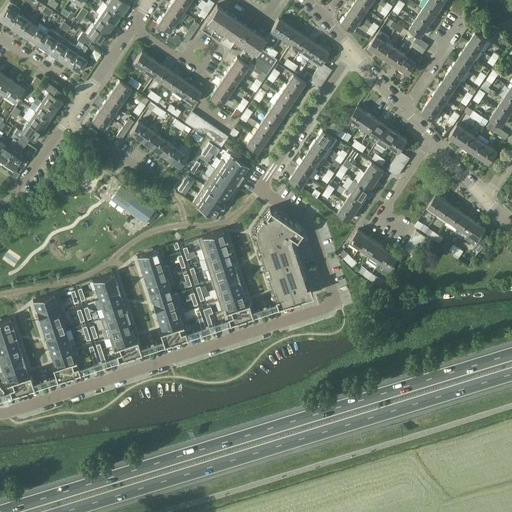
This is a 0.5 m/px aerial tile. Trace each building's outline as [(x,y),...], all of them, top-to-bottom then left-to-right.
[(108,0),(106,3),(121,12),(128,2),(127,1),(127,0),(108,0)] [(189,0),(173,0),(171,3),(183,11),(190,0),(189,0)] [(197,6),(202,9),(207,12),(214,2),(210,0),(208,0),(204,6),(199,2),(197,6)] [(355,0),(355,2),(366,10),(372,0),(355,0)] [(432,0),(427,0),(423,8),(434,16),(441,6),(432,0)] [(0,15),(0,18),(9,25),(18,12),(21,8),(10,1),(0,15)] [(387,1),(384,6),(389,10),(392,5),(387,1)] [(355,2),(348,12),(360,20),(366,10),(355,2)] [(106,3),(100,13),(114,22),(121,12),(106,3)] [(171,3),(164,13),(176,21),(183,11),(171,3)] [(200,28),(210,35),(226,11),(217,4),(200,28)] [(401,8),(396,4),(393,9),(398,13),(401,8)] [(389,10),(384,6),(380,12),(386,15),(389,10)] [(82,7),(78,13),(84,17),(88,10),(82,7)] [(423,8),(416,18),(428,26),(434,16),(423,8)] [(207,12),(202,9),(199,14),(204,17),(207,12)] [(70,11),(70,12),(67,11),(65,14),(67,16),(71,19),(74,14),(70,11)] [(210,35),(220,41),(236,17),(226,11),(210,35)] [(9,25),(19,31),(28,18),(18,12),(9,25)] [(360,20),(348,12),(341,22),(353,30),(360,20)] [(100,13),(93,23),(108,32),(114,22),(100,13)] [(176,21),(164,13),(158,23),(169,31),(173,26),(177,29),(180,24),(176,21)] [(229,48),(236,39),(246,24),(236,17),(220,41),(229,48)] [(270,29),(280,36),(288,24),(278,17),(270,29)] [(19,31),(29,38),(38,25),(37,25),(28,18),(19,31)] [(428,26),(416,18),(409,28),(421,36),(428,26)] [(194,20),(188,30),(193,33),(199,24),(194,20)] [(390,25),(395,28),(398,23),(393,20),(390,25)] [(29,38),(39,45),(50,28),(49,28),(39,22),(37,25),(38,25),(29,38)] [(374,22),(371,27),(376,30),(379,25),(374,22)] [(81,34),(87,38),(91,41),(94,38),(101,43),(108,32),(93,23),(86,33),(83,30),(81,34)] [(398,23),(395,28),(400,32),(403,27),(398,23)] [(245,45),(255,30),(246,24),(236,39),(229,48),(241,51),(245,45)] [(280,36),(290,43),(298,31),(288,24),(280,36)] [(376,30),(371,27),(367,32),(372,35),(376,30)] [(39,45),(49,51),(60,35),(50,28),(39,45)] [(379,53),(386,41),(390,36),(379,29),(368,46),(379,53)] [(193,33),(188,30),(182,39),(187,42),(193,33)] [(254,52),(253,53),(272,66),(277,59),(274,57),(269,53),(264,50),(259,46),(265,37),(255,30),(245,45),(254,52)] [(290,43),(300,50),(308,38),(298,31),(290,43)] [(476,31),(469,41),(481,49),(487,38),(476,31)] [(77,39),(83,43),(87,38),(81,34),(77,39)] [(49,51),(59,58),(70,42),(60,35),(49,51)] [(417,36),(414,40),(426,48),(429,44),(417,36)] [(80,48),(69,65),(79,72),(87,59),(82,55),(91,41),(87,38),(83,43),(80,48)] [(300,50),(310,56),(318,45),(308,38),(300,50)] [(426,48),(414,40),(411,45),(423,52),(426,48)] [(379,53),(389,59),(397,48),(386,41),(379,53)] [(469,41),(462,51),(474,59),(481,49),(469,41)] [(59,58),(69,65),(80,48),(70,42),(59,58)] [(269,53),(272,48),(267,44),(264,50),(269,53)] [(318,45),(310,56),(320,63),(328,51),(318,45)] [(274,57),(277,51),(272,48),(269,53),(274,57)] [(389,59),(399,66),(407,54),(397,48),(389,59)] [(133,62),(143,69),(151,57),(141,50),(133,62)] [(462,51),(455,61),(467,69),(474,59),(462,51)] [(494,51),(491,56),(496,60),(500,54),(494,51)] [(486,52),(482,57),(488,61),(493,65),(496,60),(491,56),(486,52)] [(272,66),(253,53),(248,61),(267,73),(272,66)] [(407,54),(399,66),(409,73),(418,60),(412,56),(411,58),(407,54)] [(237,56),(230,66),(242,74),(249,64),(237,56)] [(143,69),(153,75),(161,64),(151,57),(143,69)] [(284,63),(289,67),(292,62),(287,58),(284,63)] [(455,61),(449,71),(460,79),(467,69),(455,61)] [(292,62),(289,67),(294,70),(297,65),(292,62)] [(319,87),(332,69),(321,62),(312,75),(309,80),(319,87)] [(153,75),(163,82),(171,71),(161,64),(153,75)] [(230,66),(223,76),(235,84),(242,74),(230,66)] [(274,68),(271,73),(276,76),(280,71),(274,68)] [(493,68),(490,74),(495,77),(498,72),(493,68)] [(163,82),(173,89),(181,77),(171,71),(163,82)] [(449,71),(442,81),(454,89),(460,79),(449,71)] [(481,71),(477,76),(483,80),(486,74),(481,71)] [(309,80),(312,75),(307,72),(303,76),(309,80)] [(276,76),(271,73),(267,78),(273,82),(276,76)] [(293,73),(286,83),(298,91),(305,81),(293,73)] [(0,80),(0,91),(5,95),(15,80),(5,74),(0,80)] [(495,77),(490,74),(486,79),(491,82),(495,77)] [(41,80),(36,76),(29,86),(35,90),(41,80)] [(223,76),(216,86),(228,94),(235,84),(223,76)] [(483,80),(477,76),(474,81),(479,85),(483,80)] [(128,82),(133,85),(136,80),(131,77),(128,82)] [(173,89),(183,96),(191,84),(181,77),(173,89)] [(257,77),(253,82),(258,86),(262,81),(257,77)] [(120,79),(113,89),(124,97),(131,87),(120,79)] [(15,80),(5,95),(15,102),(25,87),(15,80)] [(141,83),(136,80),(133,85),(138,88),(141,83)] [(442,81),(435,91),(447,99),(454,89),(442,81)] [(48,90),(41,100),(56,110),(63,99),(56,95),(59,90),(48,82),(45,88),(48,90)] [(258,86),(253,82),(249,87),(255,91),(258,86)] [(286,83),(280,93),(291,101),(298,91),(286,83)] [(191,84),(183,96),(193,103),(201,91),(191,84)] [(228,94),(216,86),(209,96),(221,104),(228,94)] [(261,87),(257,93),(262,96),(266,91),(261,87)] [(511,88),(510,87),(503,97),(511,103),(511,88)] [(480,88),(476,94),(482,97),(485,92),(480,88)] [(113,89),(106,100),(118,107),(124,97),(113,89)] [(147,95),(152,99),(156,93),(151,90),(147,95)] [(435,91),(428,101),(440,109),(447,99),(435,91)] [(467,91),(464,96),(469,99),(473,94),(467,91)] [(156,93),(152,99),(158,102),(161,97),(156,93)] [(262,96),(257,93),(254,98),(259,101),(262,96)] [(280,93),(273,103),(285,111),(291,101),(280,93)] [(482,97),(476,94),(473,99),(478,102),(482,97)] [(469,99),(464,96),(461,101),(466,104),(469,99)] [(56,110),(41,100),(37,97),(35,98),(30,107),(34,110),(49,120),(56,110)] [(243,97),(239,102),(245,106),(248,101),(243,97)] [(511,103),(503,97),(496,107),(508,115),(511,109),(511,103)] [(29,106),(20,100),(17,103),(27,110),(29,106)] [(106,100),(99,110),(111,117),(118,107),(106,100)] [(140,101),(136,106),(142,109),(145,104),(140,101)] [(440,109),(428,101),(422,111),(433,119),(440,109)] [(245,106),(239,102),(236,108),(241,111),(245,106)] [(167,109),(172,112),(176,107),(171,103),(167,109)] [(273,103),(266,113),(278,121),(285,111),(273,103)] [(152,110),(157,113),(161,108),(156,104),(152,110)] [(349,117),(359,124),(367,112),(357,105),(349,117)] [(142,109),(136,106),(133,111),(138,115),(142,109)] [(49,120),(34,110),(30,107),(24,116),(23,116),(28,120),(42,129),(49,120)] [(176,107),(172,112),(177,116),(181,110),(176,107)] [(247,107),(244,112),(249,116),(252,111),(247,107)] [(508,115),(496,107),(490,117),(502,125),(508,115)] [(161,108),(157,113),(162,117),(166,111),(161,108)] [(99,110),(92,119),(104,127),(108,122),(111,124),(112,125),(115,120),(111,117),(99,110)] [(185,121),(194,127),(201,117),(192,110),(185,121)] [(474,110),(470,115),(472,116),(475,118),(478,113),(474,110)] [(454,111),(451,116),(456,119),(459,114),(454,111)] [(249,116),(244,112),(241,117),(246,121),(249,116)] [(359,124),(369,130),(377,119),(367,112),(359,124)] [(266,113),(259,123),(271,131),(278,121),(266,113)] [(484,117),(478,113),(475,118),(480,122),(484,117)] [(456,119),(451,116),(448,121),(453,124),(456,119)] [(128,130),(134,121),(129,117),(123,127),(128,130)] [(194,127),(203,133),(210,123),(201,117),(194,127)] [(172,123),(177,127),(181,121),(176,118),(172,123)] [(369,130),(379,137),(387,126),(377,119),(369,130)] [(14,132),(20,136),(25,140),(28,135),(36,140),(42,129),(28,120),(21,130),(18,128),(14,132)] [(130,132),(140,139),(148,127),(138,120),(130,132)] [(326,127),(335,132),(340,125),(331,120),(326,127)] [(181,121),(177,127),(182,130),(186,125),(181,121)] [(487,126),(496,132),(500,127),(490,121),(487,126)] [(203,133),(212,139),(219,129),(210,123),(203,133)] [(259,123),(253,133),(264,141),(271,131),(259,123)] [(449,135),(459,142),(467,130),(457,123),(449,135)] [(379,137),(389,144),(397,132),(387,126),(379,137)] [(123,127),(117,136),(122,139),(128,130),(123,127)] [(140,139),(150,146),(158,134),(148,127),(140,139)] [(230,132),(235,136),(239,131),(234,127),(230,132)] [(500,127),(496,132),(505,139),(509,134),(500,127)] [(323,128),(317,138),(328,146),(335,136),(323,128)] [(212,139),(216,142),(224,132),(219,129),(212,139)] [(338,134),(343,138),(347,133),(341,129),(338,134)] [(459,142),(469,149),(477,137),(467,130),(459,142)] [(192,137),(197,140),(201,135),(196,131),(192,137)] [(0,144),(0,159),(3,161),(13,147),(17,142),(16,142),(20,136),(14,132),(11,136),(13,138),(9,144),(3,140),(0,144)] [(224,132),(216,142),(221,146),(228,135),(224,132)] [(389,144),(399,151),(400,150),(407,139),(397,132),(389,144)] [(264,141),(253,133),(246,143),(257,151),(264,141)] [(150,146),(160,153),(168,141),(158,134),(150,146)] [(16,142),(17,142),(24,147),(28,141),(25,140),(20,136),(16,142)] [(469,149),(479,156),(487,144),(477,137),(469,149)] [(317,138),(310,148),(322,156),(328,146),(317,138)] [(352,144),(357,148),(361,143),(356,139),(352,144)] [(160,153),(170,159),(178,148),(168,141),(160,153)] [(361,143),(357,148),(363,151),(366,146),(361,143)] [(487,144),(479,156),(489,163),(497,151),(487,144)] [(13,147),(3,161),(13,168),(23,154),(13,147)] [(178,148),(170,159),(180,166),(188,155),(178,148)] [(310,148),(303,158),(315,166),(322,156),(310,148)] [(342,148),(339,154),(344,157),(347,152),(342,148)] [(349,154),(355,158),(358,152),(353,148),(349,154)] [(400,150),(399,151),(388,168),(398,175),(410,157),(400,150)] [(225,161),(221,158),(220,159),(242,173),(248,165),(248,164),(230,152),(230,153),(225,161)] [(373,158),(378,161),(381,156),(376,153),(373,158)] [(344,157),(339,154),(335,159),(341,162),(344,157)] [(381,156),(378,161),(383,165),(386,160),(381,156)] [(303,158),(296,168),(308,176),(315,166),(303,158)] [(220,159),(215,167),(237,182),(242,173),(220,159)] [(372,161),(365,171),(377,179),(384,169),(372,161)] [(343,164),(339,169),(345,172),(348,167),(343,164)] [(209,176),(231,190),(237,182),(215,167),(209,176)] [(308,176),(296,168),(290,178),(301,186),(308,176)] [(329,168),(325,173),(331,177),(334,171),(329,168)] [(345,172),(339,169),(336,174),(341,178),(345,172)] [(365,171),(358,181),(370,189),(377,179),(365,171)] [(331,177),(325,173),(322,179),(327,182),(331,177)] [(226,198),(231,190),(209,176),(203,184),(226,199),(226,198)] [(352,190),(357,178),(353,176),(348,188),(352,190)] [(358,181),(351,191),(363,199),(370,189),(358,181)] [(220,207),(226,199),(203,184),(198,193),(220,207)] [(331,192),(331,193),(339,198),(341,195),(333,190),(335,187),(329,184),(326,189),(331,192)] [(111,198),(145,223),(154,210),(121,185),(111,198)] [(312,194),(317,197),(320,192),(315,188),(312,194)] [(328,197),(331,193),(331,192),(326,189),(322,194),(328,197)] [(351,191),(344,201),(356,209),(363,199),(351,191)] [(220,208),(220,207),(198,193),(192,202),(200,207),(199,209),(205,213),(206,211),(214,216),(219,208),(220,208)] [(428,205),(438,212),(446,200),(436,193),(428,205)] [(438,212),(448,219),(456,207),(446,200),(438,212)] [(356,209),(344,201),(338,211),(349,219),(356,209)] [(277,296),(274,297),(277,305),(312,293),(309,283),(306,284),(290,237),(290,236),(292,234),(295,237),(296,238),(302,230),(270,207),(255,228),(257,229),(256,235),(254,235),(258,248),(261,247),(262,250),(259,251),(264,266),(267,265),(270,273),(267,274),(272,288),(274,288),(277,296)] [(455,230),(466,214),(456,207),(448,219),(458,226),(455,230)] [(463,229),(468,233),(476,221),(466,214),(455,230),(460,233),(463,229)] [(415,225),(420,228),(423,223),(418,220),(415,225)] [(476,221),(468,233),(478,239),(486,228),(476,221)] [(350,240),(360,247),(368,235),(358,228),(350,240)] [(201,248),(226,240),(223,229),(197,237),(201,248)] [(416,229),(413,234),(423,241),(426,236),(416,229)] [(429,235),(434,239),(438,233),(433,230),(429,235)] [(438,233),(434,239),(439,242),(443,237),(438,233)] [(413,234),(410,238),(420,245),(423,241),(413,234)] [(360,247),(370,254),(378,242),(368,235),(360,247)] [(410,238),(407,243),(417,250),(420,245),(410,238)] [(226,240),(201,248),(204,258),(230,250),(226,240)] [(370,254),(380,261),(388,249),(378,242),(370,254)] [(417,250),(407,243),(404,248),(414,255),(417,250)] [(449,249),(454,252),(458,247),(453,243),(449,249)] [(152,247),(145,250),(145,252),(137,254),(140,264),(165,256),(162,246),(153,249),(152,247)] [(458,247),(454,252),(460,256),(463,250),(458,247)] [(388,249),(380,261),(390,268),(398,256),(388,249)] [(233,260),(230,250),(204,258),(208,268),(233,260)] [(343,257),(348,262),(352,257),(348,253),(343,257)] [(140,264),(143,273),(168,265),(168,264),(165,266),(162,258),(166,257),(165,256),(140,264)] [(352,257),(348,262),(353,266),(357,261),(352,257)] [(208,268),(211,279),(236,270),(233,260),(208,268)] [(143,273),(146,283),(171,274),(168,265),(143,273)] [(363,274),(368,277),(372,272),(367,269),(363,274)] [(211,279),(214,289),(240,281),(236,270),(211,279)] [(117,282),(117,281),(116,282),(114,273),(114,272),(93,279),(93,280),(96,289),(117,282)] [(372,272),(368,277),(373,281),(377,276),(372,272)] [(146,283),(149,292),(174,284),(171,274),(146,283)] [(214,289),(218,299),(243,291),(240,281),(214,289)] [(99,299),(120,292),(117,282),(96,289),(99,299)] [(149,292),(152,301),(178,293),(177,292),(174,293),(171,286),(175,284),(174,284),(149,292)] [(33,299),(36,308),(36,309),(61,300),(58,291),(33,299)] [(221,309),(248,300),(247,300),(246,301),(243,291),(218,299),(221,309)] [(102,308),(123,301),(120,292),(99,299),(102,308)] [(156,311),(181,302),(178,293),(152,301),(156,311)] [(64,310),(61,300),(36,309),(39,318),(64,310)] [(221,310),(225,309),(229,321),(253,313),(252,312),(248,301),(249,301),(248,300),(221,309),(221,310)] [(100,318),(101,318),(126,310),(123,301),(102,308),(105,316),(100,318)] [(156,311),(159,320),(184,312),(181,302),(156,311)] [(42,327),(67,319),(64,310),(39,318),(39,319),(40,319),(42,327)] [(101,318),(104,328),(129,320),(129,319),(126,310),(101,318)] [(161,328),(159,328),(160,330),(187,321),(184,312),(159,320),(161,328)] [(9,317),(1,319),(1,318),(0,317),(0,330),(12,326),(9,317),(10,317),(9,317)] [(42,327),(45,336),(66,330),(63,321),(68,320),(67,319),(42,327)] [(104,328),(104,329),(108,327),(111,335),(109,336),(132,329),(129,320),(104,328)] [(160,330),(164,342),(187,334),(183,323),(187,321),(160,330)] [(0,341),(16,336),(13,326),(12,326),(0,330),(0,341)] [(109,336),(112,345),(137,337),(136,337),(135,337),(132,329),(109,336)] [(49,346),(69,339),(66,330),(45,336),(48,346),(49,346)] [(0,351),(19,345),(16,336),(0,341),(0,351)] [(112,346),(114,346),(118,357),(141,350),(137,337),(112,345),(112,346)] [(52,355),(77,347),(76,346),(72,348),(69,339),(49,346),(52,355)] [(19,345),(0,351),(0,361),(22,354),(21,354),(19,345)] [(54,364),(53,364),(52,364),(52,365),(80,356),(77,347),(52,355),(54,364)] [(0,364),(2,372),(25,364),(22,354),(0,361),(0,364)] [(57,377),(80,370),(76,358),(80,357),(80,356),(52,365),(57,377)] [(7,379),(6,379),(7,380),(30,372),(29,372),(28,373),(25,364),(2,372),(5,371),(7,379)] [(7,380),(11,392),(34,385),(30,372),(7,380)]
